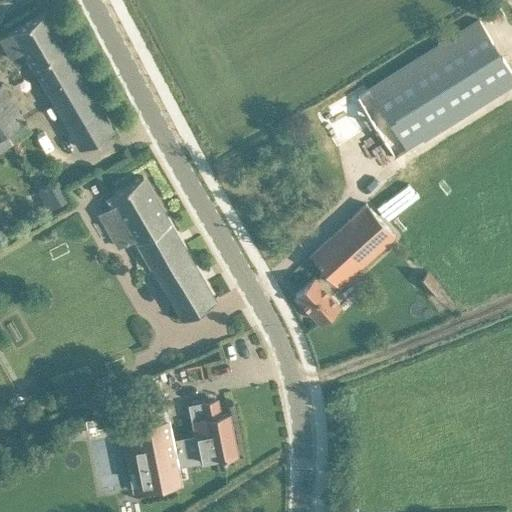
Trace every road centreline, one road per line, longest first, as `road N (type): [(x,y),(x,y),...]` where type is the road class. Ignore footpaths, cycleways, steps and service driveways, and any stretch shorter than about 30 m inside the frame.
road 1 (tertiary): [(297,511),(282,359),(86,0)]
road 2 (track): [(290,393),(511,307)]
